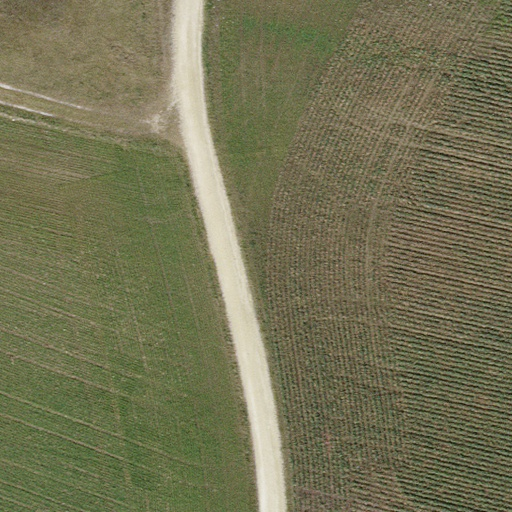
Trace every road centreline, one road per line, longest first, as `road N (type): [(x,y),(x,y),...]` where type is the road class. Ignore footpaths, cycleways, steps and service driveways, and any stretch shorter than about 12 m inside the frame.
road 1 (track): [(270,511),(177,145),(170,86),(179,0)]
road 2 (track): [(0,123),(127,150),(177,145)]
